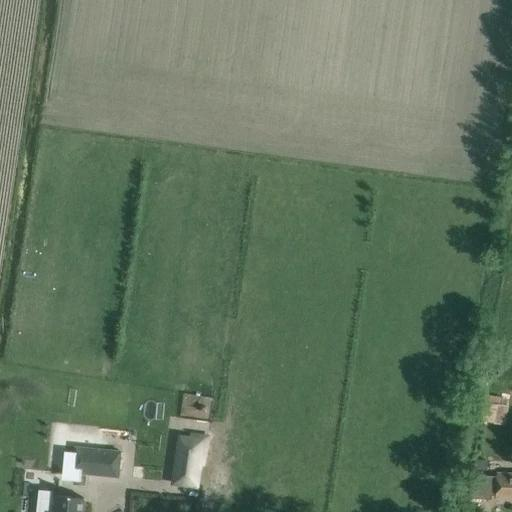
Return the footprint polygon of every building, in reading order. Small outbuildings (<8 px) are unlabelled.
[(503,406),(486,403),(482,422),(500,425),(503,406)] [(181,433),(174,483),(199,486),(203,463),(206,464),(210,438),(181,433)] [(75,447),(73,473),(119,478),(121,452),(75,447)] [(470,475),(469,497),(511,499),(511,475),(486,474),(487,462),(476,461),(475,475),(470,475)] [(56,496),(54,511),(82,511),(84,498),(56,496)]
